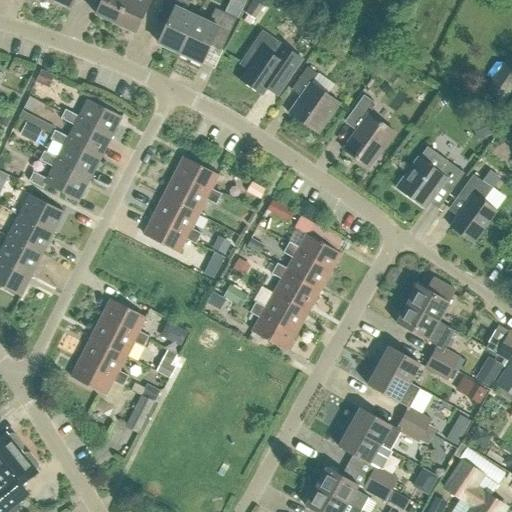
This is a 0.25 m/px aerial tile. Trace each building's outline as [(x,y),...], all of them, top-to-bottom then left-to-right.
[(53,0),(71,8),(75,0),(53,0)] [(116,24),(126,0),(102,0),(96,14),(116,24)] [(126,0),(116,24),(136,33),(151,0),(126,0)] [(180,54),(197,17),(186,12),(191,0),(165,0),(156,20),(167,25),(158,44),(180,54)] [(252,0),(246,11),(254,16),(264,0),(252,0)] [(229,4),(225,13),(237,19),(241,10),(229,4)] [(197,17),(180,54),(202,64),(211,45),(222,51),(237,19),(225,13),(215,8),(209,23),(197,17)] [(315,48),(324,36),(314,29),(305,40),(315,48)] [(266,89),(276,96),(302,59),(264,33),(240,67),(248,72),(241,81),(261,95),(266,89)] [(511,59),(508,57),(485,92),(501,103),(511,86),(511,59)] [(317,134),(339,103),(311,83),(318,74),(308,67),(291,90),(301,97),(289,115),(317,134)] [(41,70),(36,82),(48,88),(54,76),(41,70)] [(369,168),(395,133),(369,114),(376,104),(364,96),(347,119),(359,127),(343,150),(369,168)] [(76,121),(111,138),(122,117),(88,100),(79,116),(66,110),(61,119),(74,126),(76,121)] [(0,124),(6,127),(13,115),(5,111),(0,120),(0,124)] [(19,118),(52,135),(56,129),(23,112),(19,118)] [(484,140),(499,134),(492,117),(477,123),(484,140)] [(100,159),(111,138),(76,121),(74,126),(69,137),(55,130),(50,140),(64,147),(65,142),(100,159)] [(55,163),(90,180),(100,159),(65,142),(64,147),(58,158),(44,151),(40,160),(53,167),(55,163)] [(428,147),(420,158),(417,156),(408,169),(410,170),(397,188),(424,208),(439,188),(449,195),(464,173),(428,147)] [(210,193),(212,189),(219,175),(183,157),(174,175),(210,193)] [(79,202),(90,180),(55,163),(53,167),(47,179),(34,172),(29,181),(44,189),(46,184),(79,202)] [(0,171),(0,189),(2,190),(9,176),(6,175),(0,171)] [(483,201),(500,178),(489,171),(482,181),(473,175),(458,195),(468,203),(451,227),(472,243),(496,211),(483,201)] [(163,196),(199,214),(206,200),(216,205),(222,194),(212,189),(210,193),(174,175),(163,196)] [(262,200),(268,190),(253,182),(247,192),(262,200)] [(19,216),(54,233),(64,212),(30,195),(19,216)] [(190,232),(192,229),(199,214),(163,196),(154,214),(190,232)] [(289,223),(294,213),(273,202),(268,211),(289,223)] [(201,234),(192,229),(190,232),(154,214),(143,235),(179,253),(186,239),(196,244),(201,234)] [(43,254),(54,233),(19,216),(8,237),(43,254)] [(285,246),(293,231),(270,217),(261,231),(285,246)] [(296,252),(331,271),(341,254),(306,234),(299,248),(296,252)] [(0,253),(0,259),(32,276),(43,254),(8,237),(0,253)] [(247,247),(260,254),(264,246),(251,239),(247,247)] [(227,258),(232,249),(220,243),(216,252),(227,258)] [(296,252),(299,248),(289,243),(283,253),(293,258),(287,269),(285,273),(320,293),(331,271),(296,252)] [(0,285),(21,297),(32,276),(0,259),(0,285)] [(244,276),(249,267),(238,261),(233,270),(244,276)] [(285,273),(287,269),(277,263),(272,274),(281,279),(273,293),(308,313),(320,293),(285,273)] [(220,270),(210,264),(205,274),(215,279),(220,270)] [(407,304),(439,322),(456,291),(434,278),(427,290),(418,285),(407,304)] [(242,308),(248,298),(231,287),(224,298),(242,308)] [(212,293),(206,304),(208,305),(220,311),(226,301),(213,294),(212,293)] [(297,333),(308,313),(273,293),(265,307),(256,302),(250,313),(260,318),(262,314),(297,333)] [(111,299),(101,319),(136,337),(137,335),(139,331),(140,330),(144,322),(145,320),(146,319),(146,318),(111,299)] [(407,304),(396,324),(428,341),(437,346),(438,345),(443,348),(453,330),(439,322),(407,304)] [(287,351),(297,333),(262,314),(260,318),(252,332),(287,351)] [(101,319),(91,338),(126,357),(134,342),(143,347),(149,336),(145,335),(139,331),(137,335),(136,337),(101,319)] [(189,331),(172,322),(165,335),(183,344),(189,331)] [(497,352),(496,355),(508,362),(511,355),(511,332),(509,331),(497,352)] [(91,338),(81,358),(116,376),(113,382),(123,387),(129,376),(119,371),(126,357),(91,338)] [(438,345),(432,357),(455,369),(461,357),(438,345)] [(378,366),(410,383),(420,364),(389,346),(378,366)] [(176,356),(167,352),(158,372),(170,378),(175,368),(172,366),(176,356)] [(432,357),(425,369),(448,381),(455,369),(432,357)] [(116,376),(81,358),(71,377),(106,395),(113,382),(116,376)] [(511,395),(511,360),(496,385),(511,395)] [(378,366),(368,385),(408,408),(408,407),(409,407),(419,389),(410,383),(378,366)] [(492,392),(466,378),(458,393),(483,407),(492,392)] [(157,403),(162,392),(147,385),(142,395),(157,403)] [(397,428),(395,431),(400,433),(418,444),(420,440),(429,425),(431,420),(409,407),(408,407),(408,408),(397,428)] [(139,445),(155,416),(141,408),(125,437),(139,445)] [(395,431),(397,428),(360,408),(349,428),(390,450),(400,433),(395,431)] [(349,428),(338,447),(376,468),(376,467),(380,468),(390,450),(349,428)] [(466,437),(455,431),(449,442),(460,448),(466,437)] [(0,470),(22,453),(21,451),(23,449),(24,445),(15,434),(11,434),(9,436),(7,433),(0,438),(0,470)] [(0,511),(7,511),(28,495),(21,486),(38,472),(36,470),(39,467),(39,464),(30,453),(26,453),(24,455),(22,453),(0,470),(0,511)] [(503,511),(507,507),(475,486),(482,474),(462,460),(444,487),(449,490),(448,493),(471,509),(469,511),(503,511)] [(327,467),(316,487),(360,511),(368,497),(356,490),(359,485),(327,467)] [(370,478),(392,490),(398,479),(380,468),(376,467),(370,478)] [(370,478),(363,490),(386,502),(403,511),(410,500),(392,490),(370,478)] [(361,511),(360,511),(316,487),(306,506),(315,511),(361,511)]
